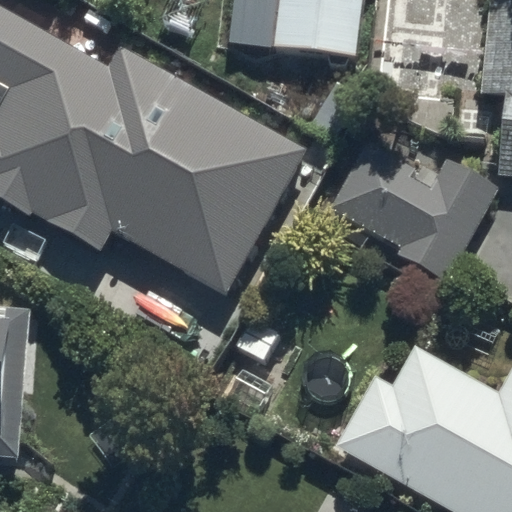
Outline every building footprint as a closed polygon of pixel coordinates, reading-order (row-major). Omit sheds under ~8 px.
[(362,0),(280,0),(276,47),(356,55),(362,0)] [(497,174),(511,175),(511,0),(490,0),(481,89),(506,92),(497,174)] [(123,47),(111,69),(0,6),(0,79),(12,87),(0,107),(0,198),(30,215),(33,209),(99,247),(109,229),(228,295),(309,152),(123,47)] [(500,187),(450,160),(433,190),(411,178),(416,168),(366,141),(330,208),(400,246),(395,255),(447,283),(500,187)] [(22,308),(0,306),(0,445),(12,446),(22,308)] [(375,378),(339,441),(465,511),(511,511),(511,377),(502,395),(414,346),(391,387),(375,378)]
